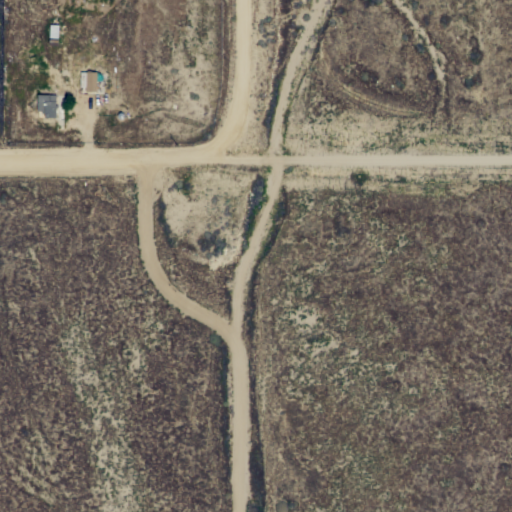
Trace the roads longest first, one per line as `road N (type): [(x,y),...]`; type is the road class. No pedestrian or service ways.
road 1 (residential): [(0,158),(234,159),(511,92)]
road 2 (residential): [(234,0),(233,511)]
road 3 (track): [(234,331),(172,297),(154,276),(143,221),(148,158)]
